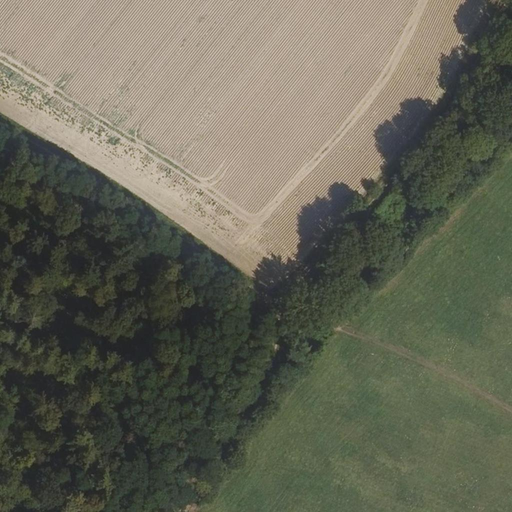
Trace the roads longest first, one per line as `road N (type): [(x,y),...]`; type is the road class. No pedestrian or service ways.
road 1 (track): [(177,511),(265,386),(297,305),(502,0)]
road 2 (track): [(511,411),(305,310),(0,117)]
